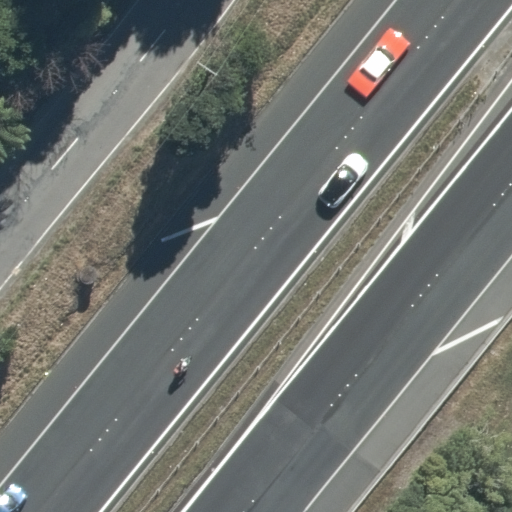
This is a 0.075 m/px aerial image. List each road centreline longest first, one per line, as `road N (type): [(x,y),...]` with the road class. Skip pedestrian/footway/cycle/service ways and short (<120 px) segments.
road 1 (trunk): [(42,511),(458,0)]
road 2 (trunk): [(511,177),(238,511)]
road 3 (residential): [(0,230),(182,0)]
